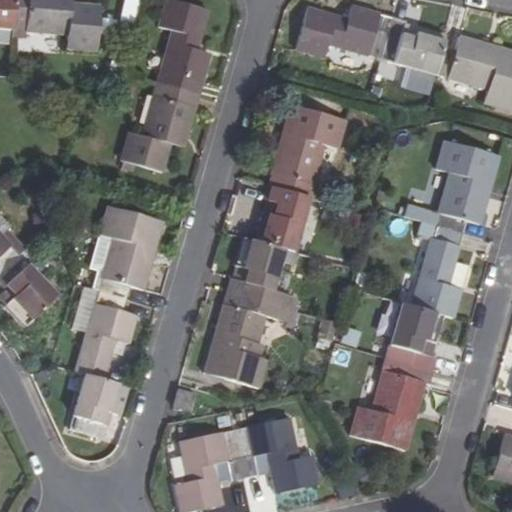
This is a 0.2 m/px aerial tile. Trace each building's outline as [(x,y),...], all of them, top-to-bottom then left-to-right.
[(0,0),(0,30),(12,31),(14,2),(14,0),(0,0)] [(14,2),(12,31),(66,35),(65,50),(95,52),(98,9),(57,5),(57,0),(27,0),(28,3),(14,2)] [(122,0),(119,21),(135,24),(139,0),(122,0)] [(173,76),(169,88),(198,96),(210,56),(196,52),(207,13),(165,1),(157,29),(171,34),(159,72),(173,76)] [(390,20),(349,7),(345,21),(307,9),(294,52),(322,59),(327,46),(378,60),(386,31),(390,20)] [(404,24),(390,20),(386,31),(378,60),(431,76),(433,71),(441,42),(442,38),(403,26),(404,24)] [(454,46),(441,42),(433,71),(431,76),(486,90),(482,104),(510,112),(511,104),(511,54),(456,39),(454,46)] [(129,133),(120,162),(162,174),(173,134),(186,139),(198,96),(169,88),(165,101),(153,97),(141,137),(129,133)] [(280,192),(307,199),(322,145),(336,150),(343,121),(290,105),(271,174),(274,175),(270,189),(280,192)] [(446,172),(431,227),(461,235),(465,221),(477,225),(485,197),(471,193),(475,180),(488,184),(496,157),(441,141),(434,169),(446,172)] [(281,251),(292,253),(307,199),(280,192),(270,189),(266,202),(276,205),(273,217),(267,215),(263,214),(255,243),(281,251)] [(276,205),(266,202),(263,214),(267,215),(273,217),(276,205)] [(97,292),(126,301),(131,288),(142,291),(162,223),(119,211),(109,251),(97,247),(88,276),(101,279),(97,292)] [(431,227),(408,307),(441,317),(451,320),(459,290),(446,286),(461,235),(431,227)] [(0,237),(0,271),(17,255),(0,237)] [(270,292),(281,251),(255,243),(240,239),(233,267),(246,271),(238,296),(267,304),(296,312),(299,299),(270,292)] [(0,281),(14,296),(4,306),(24,327),(56,296),(17,255),(0,271),(0,281)] [(97,292),(75,374),(83,376),(103,382),(114,343),(127,347),(135,319),(122,315),(126,301),(97,292)] [(292,326),(296,312),(267,304),(238,296),(235,309),(222,305),(214,334),(227,338),(216,379),(258,390),(266,360),(253,357),(263,317),(292,326)] [(398,305),(383,359),(413,367),(420,341),(433,345),(441,317),(408,307),(398,305)] [(356,409),(348,437),(402,453),(410,425),(396,421),(400,408),(413,412),(421,384),(409,381),(413,367),(383,359),(368,413),(356,409)] [(83,376),(67,432),(95,439),(102,415),(107,416),(115,385),(103,382),(83,376)] [(179,391),(175,408),(191,413),(197,396),(179,391)] [(235,461),(240,481),(255,478),(254,474),(251,458),(264,455),(267,471),(273,496),(315,486),(308,457),(294,460),(285,419),(230,431),(235,461)] [(230,431),(175,443),(184,484),(172,486),(177,511),(191,511),(219,506),(214,482),(226,479),(228,484),(240,481),(235,461),(230,431)] [(511,438),(502,436),(490,477),(511,483),(511,438)] [(251,458),(254,474),(267,471),(264,455),(251,458)]
